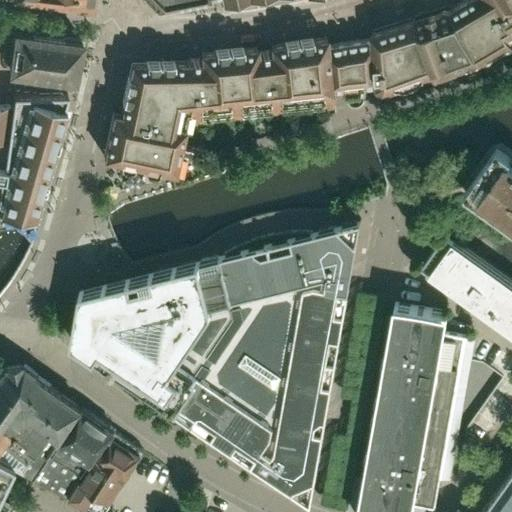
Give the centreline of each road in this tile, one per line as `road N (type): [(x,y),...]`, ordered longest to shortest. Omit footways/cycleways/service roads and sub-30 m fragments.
road 1 (residential): [(0,335),(42,343),(183,449)]
road 2 (residential): [(183,449),(290,511)]
